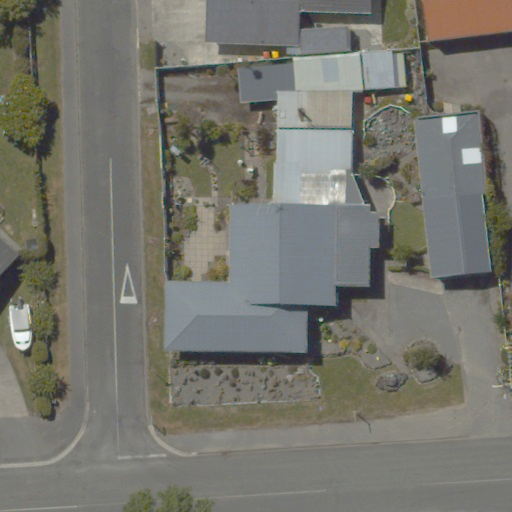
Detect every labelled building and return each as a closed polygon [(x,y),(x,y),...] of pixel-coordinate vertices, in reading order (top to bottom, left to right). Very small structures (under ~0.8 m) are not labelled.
[(210,0),(209,40),(297,41),(297,8),(372,9),(372,0),(210,0)] [(511,0),(425,0),(428,33),(511,28),(511,0)] [(274,198),(230,196),(228,272),(172,271),(170,350),(304,354),(305,301),(337,302),(338,282),(374,283),(376,205),(362,204),(365,89),(394,90),(395,48),(298,50),(297,89),(277,88),(274,198)] [(482,107),(408,114),(422,278),(496,271),(482,107)] [(0,270),(28,240),(0,215),(0,270)]
